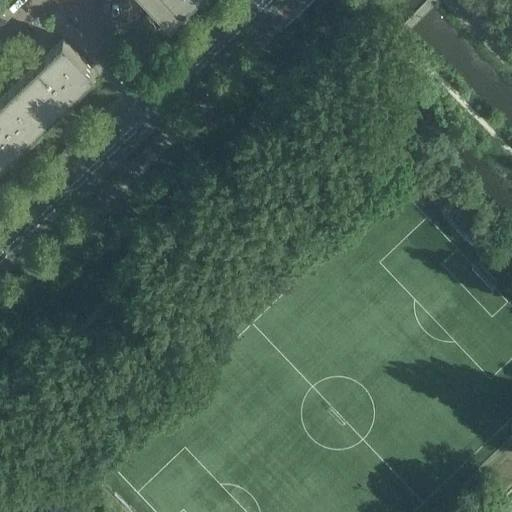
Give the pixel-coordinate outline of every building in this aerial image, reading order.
[(187,0),(160,0),(173,14),(187,0)] [(49,116),(96,71),(64,38),(17,82),(49,116)] [(98,74),(96,71),(49,116),(51,118),(98,74)] [(0,157),(2,160),(49,116),(17,82),(0,98),(0,157)] [(49,116),(2,160),(5,163),(51,118),(49,116)]
